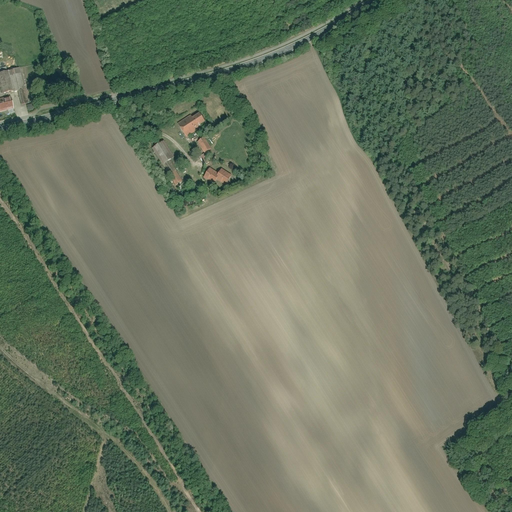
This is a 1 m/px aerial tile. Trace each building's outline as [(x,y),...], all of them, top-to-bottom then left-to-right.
[(0,73),(0,82),(3,94),(23,89),(20,76),(18,69),(0,73)] [(18,92),(21,107),(28,105),(24,91),(18,92)] [(0,99),(0,113),(14,110),(11,97),(0,99)] [(186,140),(201,132),(198,127),(204,124),(198,115),(192,118),(191,116),(177,125),(178,127),(184,136),(186,140)] [(204,139),(196,144),(202,154),(210,149),(204,139)] [(163,165),(176,186),(183,182),(170,161),(174,158),(164,142),(152,149),(162,166),(163,165)] [(205,156),(200,159),(204,165),(209,162),(205,156)] [(218,173),(208,168),(203,178),(214,184),(216,181),(225,186),(229,179),(218,173)] [(175,187),(168,192),(173,199),(180,195),(175,187)]
